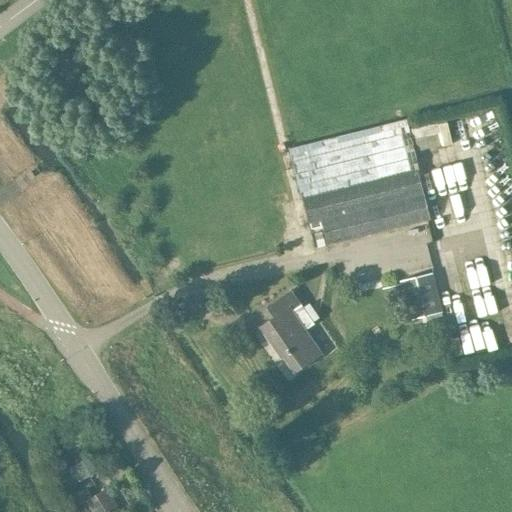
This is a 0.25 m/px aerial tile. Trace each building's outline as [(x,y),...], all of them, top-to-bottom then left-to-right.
[(430,220),(406,119),(288,149),(301,200),(302,199),(308,224),(320,221),(326,246),(430,220)] [(410,320),(441,312),(431,273),(400,281),(410,320)] [(398,285),(383,289),(387,305),(402,301),(398,285)] [(271,318),(256,328),(279,361),(281,359),(292,374),(321,354),(305,330),(314,324),(300,305),(290,290),(264,308),(271,318)] [(88,459),(68,469),(76,483),(96,473),(88,459)] [(85,490),(73,498),(78,506),(74,509),(75,511),(119,511),(105,490),(90,498),(85,490)]
